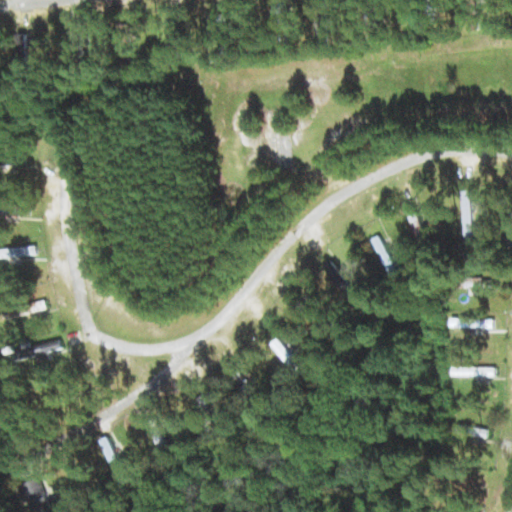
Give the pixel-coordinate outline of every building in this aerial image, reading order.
[(228,14),(219,14),(221,52),(230,51),(228,14)] [(473,190),(464,190),(466,238),(475,238),(473,190)] [(485,295),(485,287),(493,287),(493,280),(471,279),(471,294),(485,295)] [(486,327),(486,319),(455,318),(454,327),(486,327)] [(35,346),(34,342),(25,344),(27,350),(16,352),(18,361),(40,356),(41,362),(53,359),(52,351),(65,348),(63,340),(35,346)] [(497,376),(497,367),(457,367),(456,375),(497,376)]
